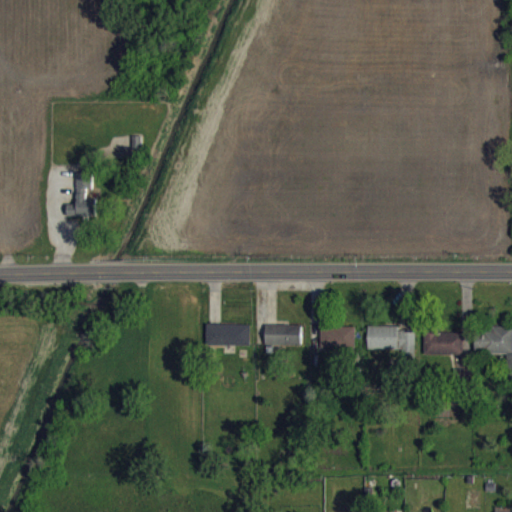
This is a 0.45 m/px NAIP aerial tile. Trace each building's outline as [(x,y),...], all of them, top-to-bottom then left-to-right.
[(68,226),(98,227),(98,209),(88,208),(88,198),(94,199),(94,183),(78,183),(78,214),(69,214),(68,226)] [(207,355),(251,356),(252,335),(208,334),(207,355)] [(303,356),(303,335),(267,335),(267,355),(303,356)] [(357,337),(322,336),(321,357),(356,358),(357,337)] [(400,336),(369,336),(369,359),(403,359),(403,368),(416,368),(416,342),(400,341),(400,336)] [(508,363),(508,389),(511,389),(511,337),(476,338),(476,363),(508,363)] [(425,365),(464,365),(464,341),(425,341),(425,365)]
